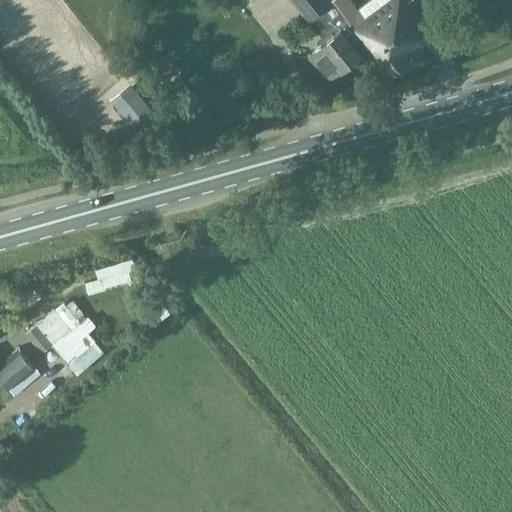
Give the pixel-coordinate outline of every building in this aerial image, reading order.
[(290,0),(302,14),(308,9),(331,36),(308,55),(329,82),(337,75),(339,79),(363,56),(355,47),(363,41),(331,0),(290,0)] [(352,0),(331,0),(363,41),(390,73),(414,63),(409,58),(423,46),(421,44),(432,34),(405,3),(408,0),(367,0),(358,7),(352,0)] [(138,131),(156,115),(134,88),(115,105),(138,131)] [(11,296),(19,308),(39,295),(31,283),(11,296)] [(92,328),(85,318),(71,301),(67,304),(65,302),(25,333),(42,353),(54,343),(77,372),(103,350),(94,339),(95,339),(88,332),(92,328)] [(34,365),(33,366),(18,348),(2,361),(8,369),(0,375),(0,380),(6,388),(8,387),(15,395),(41,373),(34,365)]
